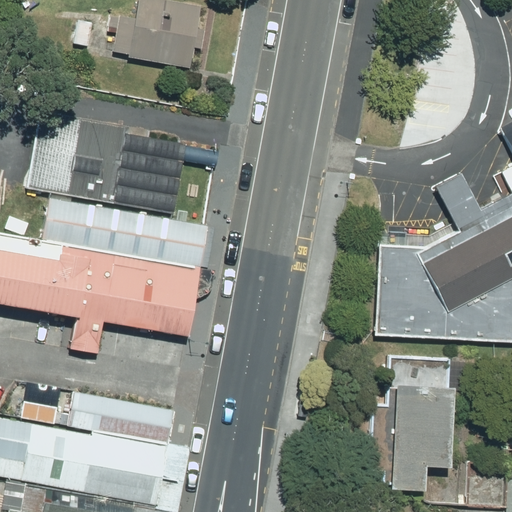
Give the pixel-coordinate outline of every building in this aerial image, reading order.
[(108,49),(122,51),(122,55),(183,65),(187,43),(194,44),(197,27),(190,26),(194,3),(177,0),(129,0),(128,14),(114,11),(108,49)] [(72,19),(69,40),(83,42),(87,21),(72,19)] [(34,109),(21,185),(166,210),(178,142),(122,132),(123,125),(34,109)] [(511,113),(491,124),(511,161),(511,193),(448,227),(450,229),(422,244),(372,242),(367,332),(511,339),(511,113)] [(0,300),(67,313),(61,345),(88,350),(93,318),(179,333),(188,284),(191,285),(202,224),(43,195),(34,238),(0,231),(0,300)] [(442,384),(443,355),(380,352),(378,401),(364,401),(362,467),(374,467),(374,481),(380,482),(380,485),(414,487),(415,462),(440,464),(444,384),(442,384)] [(303,414),(308,391),(295,388),(291,411),(303,414)] [(154,511),(175,411),(71,391),(65,425),(90,429),(89,434),(0,416),(0,474),(28,479),(20,511),(154,511)]
